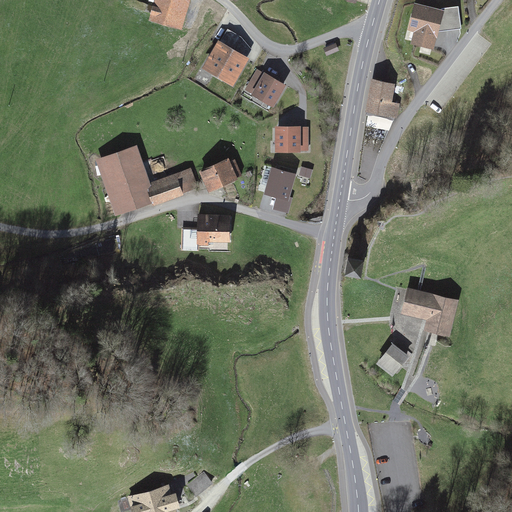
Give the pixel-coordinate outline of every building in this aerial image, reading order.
[(155,0),(149,27),(184,36),(193,0),(155,0)] [(361,0),(326,0),(359,9),(361,0)] [(443,19),(417,13),(409,43),(436,50),(443,19)] [(220,46),(204,72),(235,91),(251,65),(220,46)] [(294,84),(262,64),(249,86),(281,106),(294,84)] [(403,87),(371,83),(366,116),(398,121),(403,87)] [(311,121),(281,125),(284,150),(314,147),(311,121)] [(191,173),(158,184),(146,146),(103,159),(122,217),(198,193),(191,173)] [(236,159),(203,175),(212,194),(245,178),(236,159)] [(300,170),(278,164),(270,191),(293,197),(300,170)] [(311,175),(312,168),(302,166),(301,172),(311,175)] [(232,219),(199,218),(198,245),(231,246),(232,219)] [(183,225),(183,248),(197,249),(197,225),(183,225)] [(362,279),(365,264),(350,261),(347,277),(362,279)] [(407,287),(401,313),(426,319),(424,330),(450,336),(459,299),(407,287)] [(391,344),(376,363),(393,376),(408,357),(391,344)] [(205,470),(188,483),(196,494),(213,481),(205,470)] [(176,511),(170,489),(128,500),(130,511),(176,511)]
